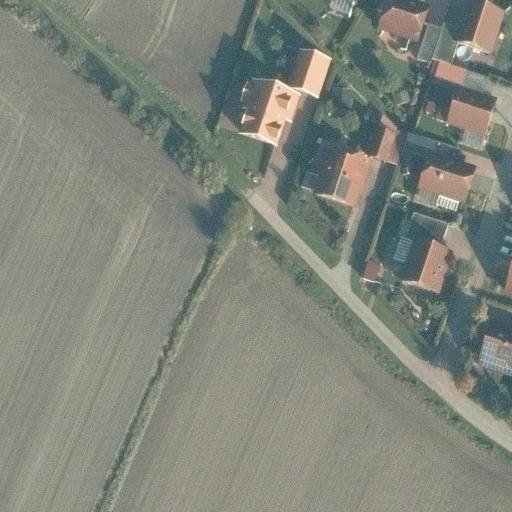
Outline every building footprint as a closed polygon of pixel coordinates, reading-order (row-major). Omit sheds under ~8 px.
[(434,10),(403,0),(393,0),(382,34),(422,47),(434,10)] [(463,46),(499,55),(510,15),(474,5),(463,46)] [(437,55),(443,31),(434,28),(421,61),(432,65),(437,55)] [(455,60),(461,36),(443,31),(437,55),(455,60)] [(336,67),(308,56),(293,90),(322,102),(336,67)] [(473,74),(469,89),(491,95),(495,80),(473,74)] [(280,150),(302,99),(249,77),(238,103),(248,108),(238,133),(280,150)] [(354,90),(334,90),(334,110),(354,110),(354,90)] [(465,93),(452,131),(472,138),(467,153),(488,160),(506,107),(465,93)] [(405,94),(396,97),(399,106),(409,103),(405,94)] [(378,127),(369,156),(398,165),(407,137),(378,127)] [(442,142),(412,133),(408,147),(438,156),(442,142)] [(303,196),(359,215),(376,165),(335,151),(325,180),(310,175),(303,196)] [(433,157),(420,195),(442,202),(438,212),(462,220),(465,209),(473,212),(485,174),(433,157)] [(405,189),(395,190),(397,206),(406,205),(405,189)] [(450,226),(416,216),(411,235),(445,244),(450,226)] [(407,290),(445,302),(459,257),(421,245),(407,290)] [(370,262),(365,280),(377,283),(383,266),(370,262)] [(511,329),(498,324),(482,372),(511,382),(511,329)]
